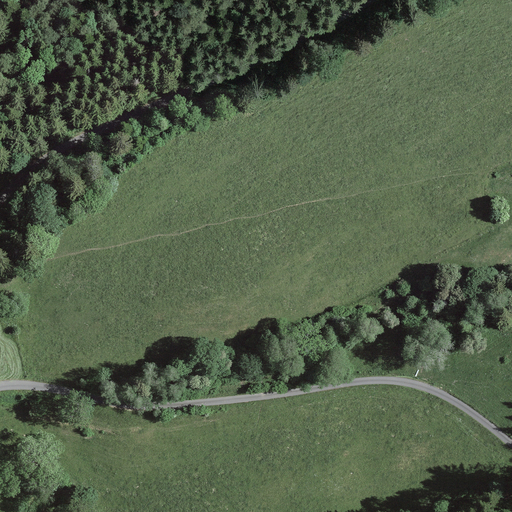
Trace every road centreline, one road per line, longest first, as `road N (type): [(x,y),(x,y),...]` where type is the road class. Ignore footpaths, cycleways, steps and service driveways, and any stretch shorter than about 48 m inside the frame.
road 1 (unclassified): [(511,441),(471,411),(402,379),(131,407),(26,386),(0,389)]
road 2 (unclassified): [(371,0),(66,145),(0,201)]
